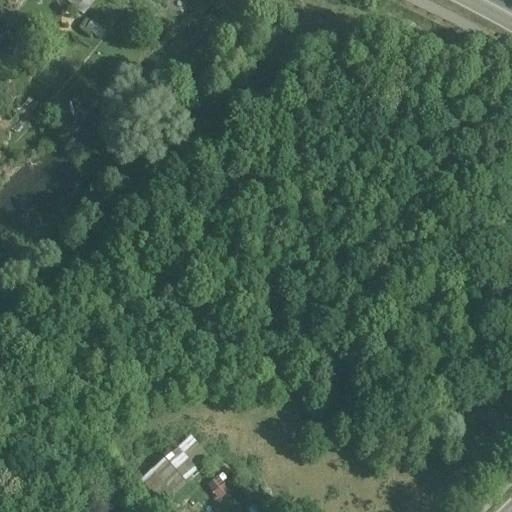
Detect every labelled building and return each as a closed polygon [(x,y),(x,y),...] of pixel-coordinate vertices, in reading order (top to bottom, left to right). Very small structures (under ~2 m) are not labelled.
[(60,0),(59,1),(81,17),(94,0),(60,0)] [(137,18),(126,14),(121,26),(132,31),(137,18)] [(36,107),(29,102),(22,111),(29,117),(36,107)] [(51,103),(45,110),(52,115),(57,108),(51,103)] [(163,505),(212,460),(192,438),(142,484),(163,505)]
